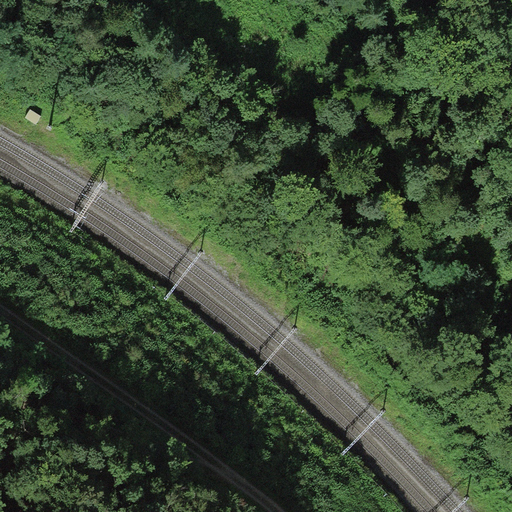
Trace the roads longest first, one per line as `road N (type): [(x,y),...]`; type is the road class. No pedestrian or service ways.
road 1 (track): [(105,0),(383,183),(511,347)]
road 2 (track): [(272,511),(243,480),(0,313)]
road 3 (track): [(0,413),(114,457),(187,477),(243,480)]
